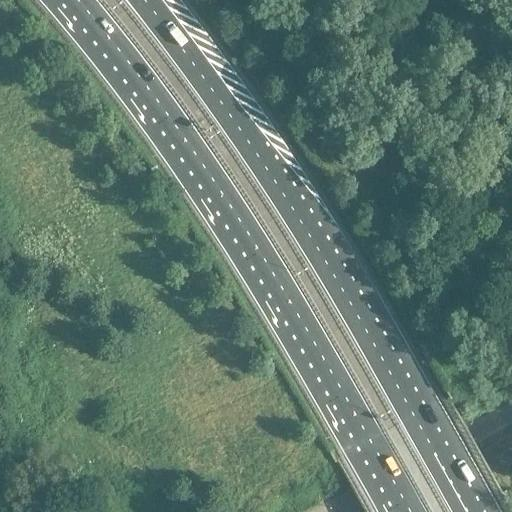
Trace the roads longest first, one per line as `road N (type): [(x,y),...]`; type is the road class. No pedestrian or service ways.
road 1 (trunk): [(76,0),(236,214),(408,511)]
road 2 (trunk): [(466,511),(314,242),(144,0)]
